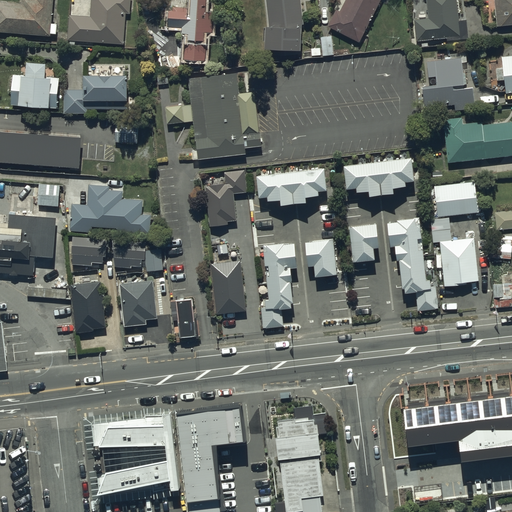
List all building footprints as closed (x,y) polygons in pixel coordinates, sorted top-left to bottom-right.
[(0,5),(0,35),(51,39),(51,36),(56,37),(57,28),(51,27),(53,0),(36,0),(36,1),(23,0),(23,7),(0,5)] [(132,0),(93,0),(92,19),(69,17),(68,43),(124,47),(126,16),(131,16),(132,0)] [(171,8),(168,30),(181,31),(181,37),(186,38),(182,63),(203,66),(207,36),(212,37),(215,15),(207,14),(208,0),(187,0),(186,10),(171,8)] [(300,0),(265,0),(270,31),(263,31),(263,44),(265,44),(265,56),(301,55),(301,30),(304,27),(300,0)] [(341,0),(327,30),(358,44),(378,0),(341,0)] [(414,23),(416,44),(446,41),(447,45),(470,43),(468,23),(459,24),(456,0),(425,0),(426,3),(423,3),(424,12),(427,12),(428,21),(414,23)] [(511,0),(493,0),(495,29),(511,27),(511,0)] [(332,38),(321,39),(322,57),(334,57),(332,38)] [(461,58),(427,62),(429,78),(435,77),(436,87),(422,88),(424,108),(453,105),(454,110),(475,108),(473,90),(464,90),(461,58)] [(504,82),(505,96),(511,95),(511,58),(502,59),(503,71),(496,71),(497,83),(504,82)] [(19,109),(19,112),(50,114),(50,111),(57,111),(57,99),(59,100),(59,80),(46,80),(46,69),(27,69),(26,78),(14,77),(11,108),(19,109)] [(191,107),(166,110),(168,127),(194,124),(197,154),(191,154),(192,163),(247,157),(246,151),(261,149),(256,97),(240,98),(238,77),(188,82),(191,107)] [(83,92),(64,92),(64,116),(88,116),(88,111),(127,111),(127,81),(83,81),(83,92)] [(461,120),(442,122),(447,166),(511,158),(511,124),(482,128),(482,125),(462,127),(461,120)] [(115,144),(136,146),(138,124),(116,123),(115,144)] [(81,137),(0,133),(0,164),(79,168),(81,137)] [(412,157),(344,166),(347,188),(357,187),(357,192),(369,192),(370,198),(382,194),(394,194),(394,189),(407,185),(407,181),(415,180),(412,157)] [(326,169),(258,177),(261,198),(268,197),(269,202),(282,203),(283,209),(296,204),(309,205),(309,199),(321,195),(320,192),(329,191),(326,169)] [(228,221),(236,220),(233,194),(247,192),(245,171),(226,173),(227,185),(207,187),(212,227),(228,225),(228,221)] [(474,184),(434,188),(438,228),(458,226),(457,218),(477,215),(474,184)] [(40,187),(38,207),(58,209),(59,188),(40,187)] [(87,207),(72,207),(70,234),(92,235),(92,231),(118,232),(118,236),(150,237),(151,218),(141,217),(142,203),(122,202),(123,194),(109,193),(109,188),(88,187),(87,207)] [(511,213),(495,215),(496,233),(511,231),(511,213)] [(0,275),(33,279),(35,261),(53,262),(57,221),(9,217),(9,226),(0,225),(0,275)] [(426,280),(419,219),(419,218),(398,220),(398,223),(387,224),(389,247),(395,246),(397,261),(399,261),(403,290),(404,290),(405,294),(416,293),(418,309),(439,306),(437,286),(431,287),(430,280),(426,280)] [(379,244),(377,223),(349,226),(353,262),(374,259),(373,248),(378,247),(378,244),(379,244)] [(244,227),(228,227),(229,248),(245,248),(244,227)] [(73,239),(72,257),(106,259),(106,254),(109,254),(110,245),(107,245),(108,242),(73,239)] [(332,239),(305,242),(308,265),(313,264),(314,276),(337,273),(332,239)] [(443,287),(478,284),(475,242),(440,244),(443,287)] [(113,243),(115,261),(146,262),(147,274),(163,272),(161,251),(146,253),(146,245),(113,243)] [(295,244),(265,246),(269,299),(264,300),(265,305),(261,305),(263,327),(283,325),(282,310),(292,309),(291,303),(294,303),(291,269),(297,268),(295,244)] [(241,262),(213,265),(218,314),(247,311),(241,262)] [(101,284),(71,287),(75,336),(94,335),(94,331),(105,330),(101,284)] [(153,284),(120,287),(124,329),(128,329),(129,333),(138,332),(138,328),(147,327),(146,323),(157,322),(153,284)] [(67,291),(28,289),(27,298),(66,301),(67,291)] [(511,399),(407,412),(411,451),(462,444),(463,456),(465,467),(511,460),(511,399)] [(296,417),(273,420),(283,511),(325,511),(320,462),(322,462),(319,434),(329,433),(326,411),(313,413),(312,407),(295,409),(296,417)] [(244,408),(180,415),(191,511),(226,511),(219,446),(248,442),(244,408)] [(171,418),(93,427),(101,497),(171,488),(172,499),(181,498),(171,418)] [(495,497),(485,498),(486,510),(496,509),(495,497)]
